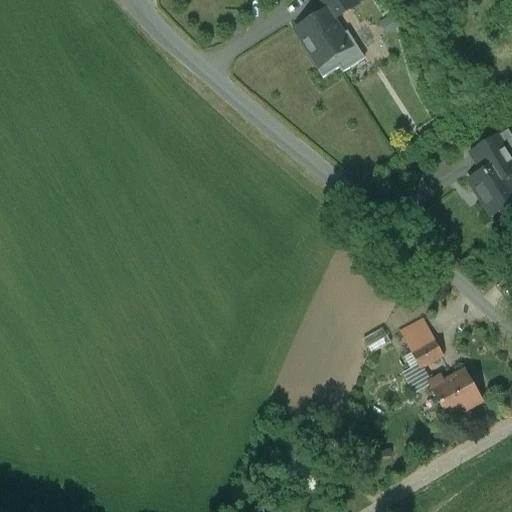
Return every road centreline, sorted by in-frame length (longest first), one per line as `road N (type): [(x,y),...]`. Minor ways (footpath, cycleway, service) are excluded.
road 1 (unclassified): [(143,0),(268,135),(511,338)]
road 2 (unclassified): [(511,429),(373,511)]
